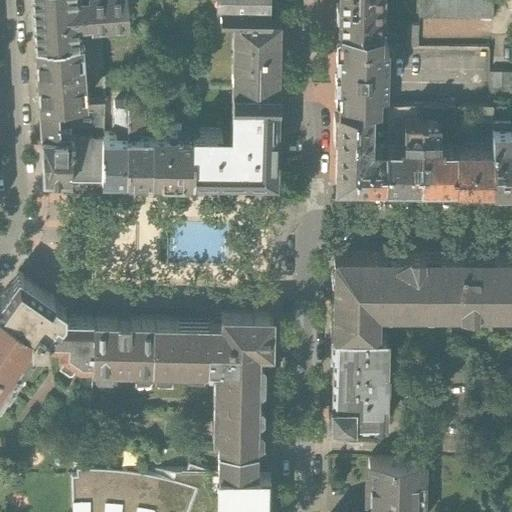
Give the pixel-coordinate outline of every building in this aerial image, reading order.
[(30,0),(31,8),(33,37),(78,34),(77,14),(86,14),(86,16),(89,16),(89,19),(127,16),(126,0),(30,0)] [(218,0),(219,14),(233,14),(270,15),(270,7),(270,0),(218,0)] [(338,0),(338,25),(378,26),(378,0),(338,0)] [(418,0),(418,18),(492,20),(492,0),(418,0)] [(192,125),(192,131),(192,175),(275,177),(276,102),(276,97),(278,15),(270,15),(233,14),(232,83),(238,83),(236,132),(220,132),(220,126),(192,125)] [(338,25),(337,103),(370,104),(378,104),(379,89),(385,90),(386,40),(380,40),(380,26),(378,26),(338,25)] [(36,66),(38,100),(69,99),(103,96),(103,71),(100,33),(78,34),(33,37),(36,66)] [(69,131),(69,99),(38,100),(39,115),(41,137),(43,172),(55,172),(68,173),(69,131)] [(126,174),(128,99),(113,99),(113,122),(118,126),(119,132),(101,132),(101,173),(112,174),(126,174)] [(150,174),(151,132),(136,132),(135,126),(142,121),(142,99),(128,99),(126,174),(138,174),(150,174)] [(337,103),(335,178),(384,179),(385,143),(369,143),(370,104),(337,103)] [(384,179),(419,179),(420,117),(403,117),(402,136),(398,137),(398,139),(385,139),(385,143),(384,179)] [(438,118),(420,117),(419,179),(454,180),(455,140),(441,140),(441,137),(438,137),(438,118)] [(492,119),(491,140),(491,180),(511,180),(511,139),(509,140),(510,119),(492,119)] [(152,131),(151,132),(150,174),(156,175),(179,175),(192,175),(192,131),(176,131),(176,126),(168,126),(169,131),(152,131)] [(83,173),(101,173),(101,132),(69,131),(68,173),(83,173)] [(491,140),(455,140),(454,180),(491,180),(491,140)] [(511,251),(481,250),(333,250),(332,329),(380,330),(381,310),(511,313),(511,251)] [(20,272),(0,300),(0,315),(32,341),(59,341),(60,351),(80,365),(94,365),(94,318),(74,317),(66,317),(66,305),(20,272)] [(221,359),(219,446),(257,446),(258,354),(260,354),(260,350),(263,349),(263,340),(273,340),(273,310),(224,310),(224,320),(216,320),(148,319),(94,318),(94,365),(93,368),(171,370),(171,365),(208,365),(209,359),(221,359)] [(0,315),(0,383),(1,384),(32,341),(0,315)] [(380,330),(332,329),(331,425),(355,425),(355,421),(386,422),(388,330),(380,330)] [(171,370),(93,368),(94,433),(159,435),(176,445),(219,446),(221,359),(209,359),(208,365),(171,365),(171,370)] [(257,492),(257,446),(219,446),(219,467),(205,467),(186,461),(186,467),(170,468),(171,477),(144,470),(99,467),(96,465),(77,465),(77,472),(71,472),(71,511),(88,511),(89,511),(106,511),(105,511),(209,511),(211,509),(216,511),(268,511),(269,491),(257,492)] [(422,511),(424,458),(366,457),(366,484),(366,491),(365,511),(422,511)]
